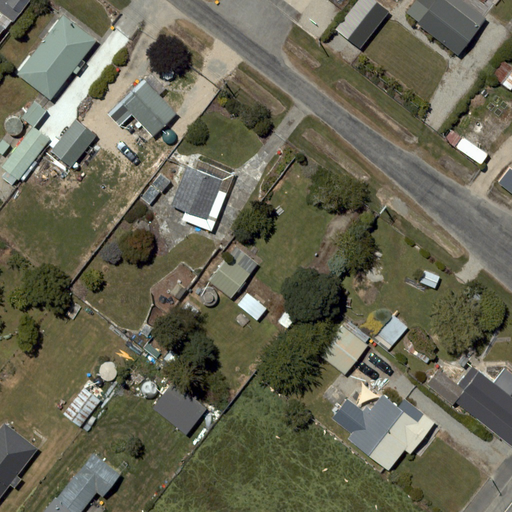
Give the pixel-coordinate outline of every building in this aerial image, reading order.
[(0,0),(0,15),(12,26),(33,0),(0,0)] [(458,0),(420,0),(408,16),(460,57),(487,22),(458,0)] [(64,14),(15,76),(45,100),(94,38),(64,14)] [(0,40),(12,26),(0,15),(0,40)] [(509,91),(511,87),(511,68),(505,62),(492,77),(509,91)] [(123,129),(134,119),(152,138),(176,114),(143,80),(108,113),(123,129)] [(511,107),(500,94),(484,108),(501,127),(511,117),(511,107)] [(35,127),(50,109),(36,97),(21,115),(35,127)] [(469,110),(446,141),(481,168),(491,154),(480,145),(493,128),(469,110)] [(79,120),(51,152),(70,167),(97,135),(79,120)] [(0,166),(0,170),(13,182),(43,147),(48,141),(33,128),(0,166)] [(185,170),(172,209),(208,221),(221,182),(185,170)] [(254,266),(231,249),(209,279),(232,295),(254,266)] [(440,275),(421,270),(417,285),(436,290),(440,275)] [(269,306),(247,289),(235,305),(256,322),(269,306)] [(384,352),(408,329),(385,306),(362,330),(384,352)] [(342,323),(317,353),(343,374),(368,344),(342,323)] [(479,367),(450,405),(511,451),(511,370),(501,363),(491,376),(479,367)] [(183,371),(153,412),(187,438),(217,397),(183,371)] [(79,429),(103,399),(84,384),(60,414),(79,429)] [(350,432),(343,440),(392,475),(429,423),(383,391),(367,413),(348,399),(333,420),(350,432)] [(4,422),(0,427),(0,500),(39,447),(4,422)] [(88,456),(46,511),(83,511),(112,474),(88,456)]
